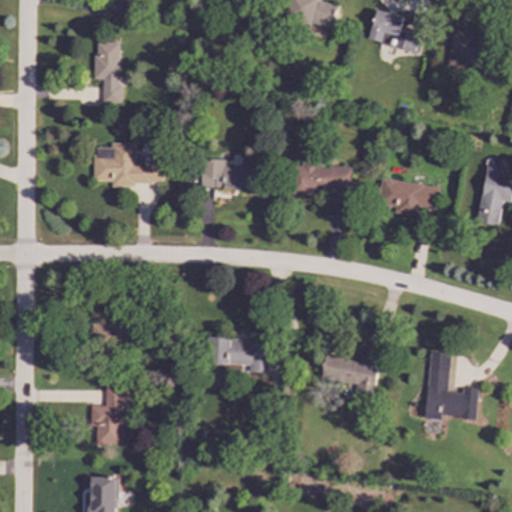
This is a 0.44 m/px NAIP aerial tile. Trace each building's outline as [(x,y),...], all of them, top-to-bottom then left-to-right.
[(330,29),(335,3),(320,0),(288,0),(285,20),(330,29)] [(402,17),(375,10),(367,41),(413,53),(418,32),(399,28),(402,17)] [(445,67),(482,72),(487,42),(450,36),(445,67)] [(101,104),(118,104),(120,42),(94,42),(93,80),(102,80),(101,104)] [(93,180),(110,180),(110,184),(161,184),(161,165),(144,165),(144,156),(134,156),(134,143),(109,143),(109,148),(93,148),(93,180)] [(350,167),(327,166),(327,169),(315,168),(316,158),(301,157),(301,166),(291,165),(289,193),(330,196),(331,188),(348,189),(350,167)] [(257,190),(258,167),(224,166),(225,160),(201,159),(200,188),(257,190)] [(511,202),(511,195),(511,176),(501,175),(501,169),(485,166),(477,223),(498,226),(501,201),(511,202)] [(438,188),(380,178),(376,204),(394,207),(393,212),(416,216),(418,207),(435,210),(438,188)] [(91,323),(90,347),(129,348),(130,324),(91,323)] [(268,341),(209,339),(208,363),(246,365),(246,373),(267,373),(268,341)] [(360,362),(324,356),(320,378),(353,384),(352,391),(372,395),(381,349),(363,346),(360,362)] [(424,418),(440,419),(440,416),(474,418),(476,389),(461,388),(461,393),(446,392),(448,354),(428,353),(424,418)] [(89,406),(89,426),(95,426),(95,445),(121,445),(122,388),(104,387),(104,406),(89,406)] [(88,511),(114,511),(115,478),(89,477),(88,511)]
